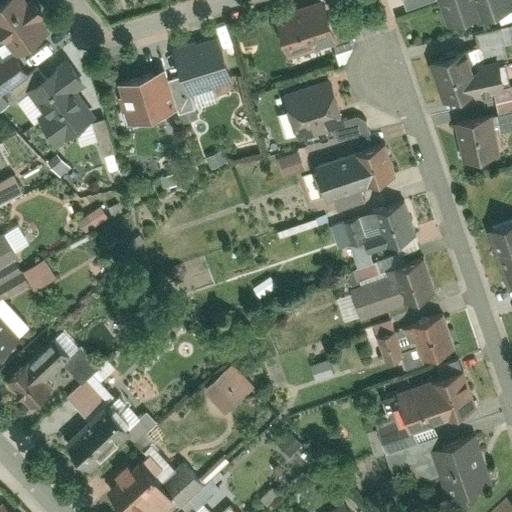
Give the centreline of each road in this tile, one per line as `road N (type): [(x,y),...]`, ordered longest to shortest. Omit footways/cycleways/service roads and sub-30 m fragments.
road 1 (residential): [(384,54),(403,80),(511,396)]
road 2 (residential): [(65,0),(98,45),(235,0)]
